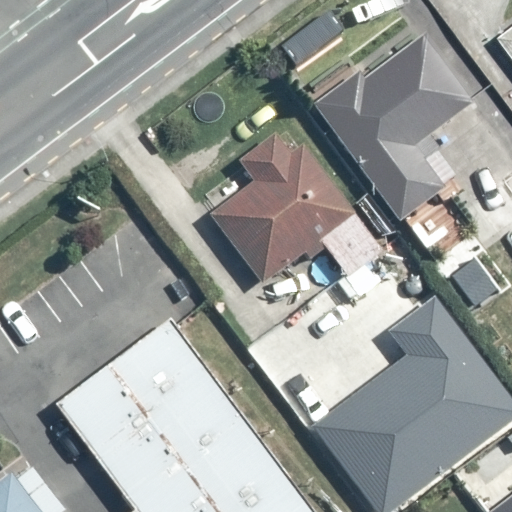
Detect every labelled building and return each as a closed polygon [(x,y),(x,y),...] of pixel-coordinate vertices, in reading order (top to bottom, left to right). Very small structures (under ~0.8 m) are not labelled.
[(433,146),(425,134),(473,100),(427,35),(421,25),(357,70),(309,104),(392,222),(436,192),(413,159),(433,146)] [(511,25),(495,39),(511,61),(511,25)] [(279,124),(237,156),(212,175),(225,191),(199,211),(258,289),(316,245),(342,279),(377,253),(279,124)] [(511,167),(467,201),(497,241),(511,230),(511,167)] [(301,511),(143,308),(24,400),(110,511),(301,511)] [(33,511),(0,468),(0,511),(33,511)]
